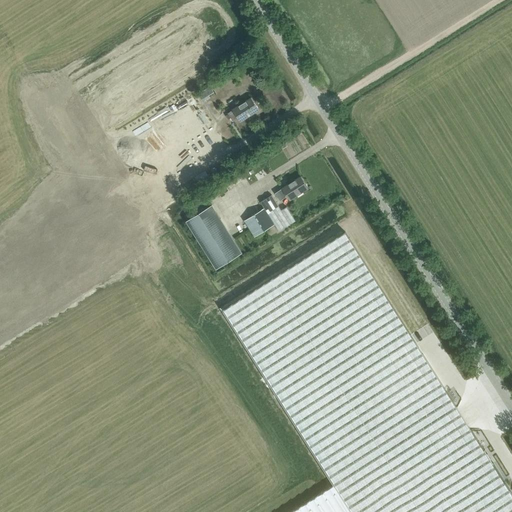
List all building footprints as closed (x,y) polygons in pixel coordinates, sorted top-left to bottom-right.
[(25,0),(1,0),(0,1),(0,511),(288,511),(333,485),(223,310),(25,0)] [(233,110),(228,113),(232,120),(237,117),(240,122),(259,110),(252,98),(233,110)] [(286,177),(288,182),(296,179),(294,174),(286,177)] [(290,200),(309,188),(301,177),(282,189),(277,192),(260,202),(264,208),(244,221),(255,237),(274,225),(279,232),(296,221),(282,199),(287,196),(290,200)] [(212,205),(186,222),(217,269),(242,253),(212,205)] [(511,511),(511,494),(345,232),(223,310),(334,485),(350,511),(511,511)] [(350,511),(334,485),(291,511),(350,511)]
